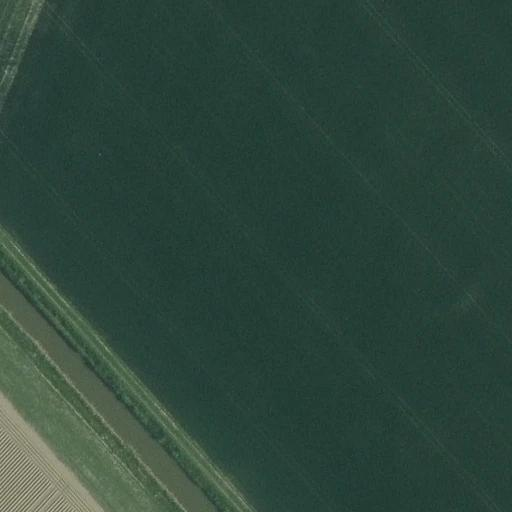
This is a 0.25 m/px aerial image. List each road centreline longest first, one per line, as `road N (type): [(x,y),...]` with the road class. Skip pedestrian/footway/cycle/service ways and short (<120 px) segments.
road 1 (track): [(255,511),(0,228)]
road 2 (track): [(0,340),(158,511)]
